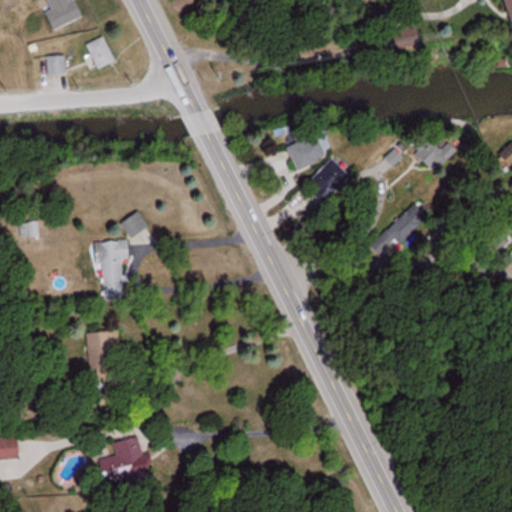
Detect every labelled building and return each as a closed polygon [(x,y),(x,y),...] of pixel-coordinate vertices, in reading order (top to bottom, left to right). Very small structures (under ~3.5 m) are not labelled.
[(511,0),(498,0),(498,26),(511,25),(511,0)] [(84,59),(91,73),(112,63),(101,39),(84,47),(89,57),(84,59)] [(64,76),(64,58),(46,58),(46,76),(64,76)] [(282,149),(293,172),(321,159),(309,136),(282,149)] [(410,157),(426,174),(448,154),(441,146),(431,155),(422,146),(410,157)] [(345,179),(327,161),(304,184),(322,202),(345,179)] [(119,224),(129,240),(146,229),(136,213),(119,224)] [(19,240),(34,239),(33,224),(17,226),(19,240)] [(93,243),(94,268),(101,267),(101,301),(121,301),(120,261),(126,261),(125,242),(93,243)] [(84,333),(85,378),(115,377),(114,332),(84,333)] [(0,438),(0,461),(21,461),(19,438),(0,438)] [(137,438),(109,444),(113,458),(97,462),(104,488),(146,478),(137,438)]
